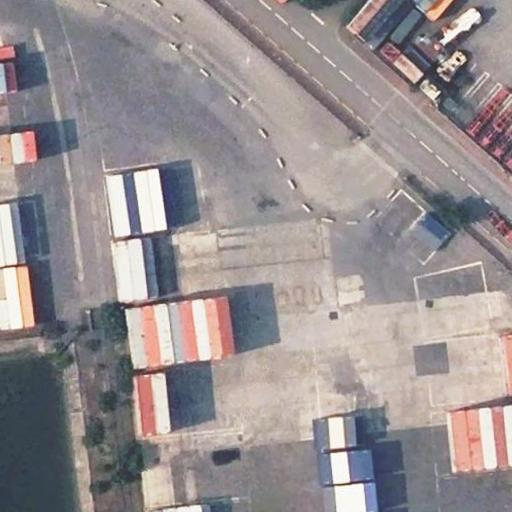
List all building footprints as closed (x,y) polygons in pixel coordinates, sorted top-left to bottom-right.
[(376,55),(425,0),(377,0),(349,31),(376,55)] [(190,106),(164,109),(167,135),(193,132),(190,106)] [(19,128),(0,129),(0,160),(22,158),(19,128)] [(175,169),(115,172),(119,232),(178,229),(175,169)] [(410,231),(431,248),(444,233),(423,216),(410,231)] [(403,226),(349,233),(355,270),(408,263),(403,226)] [(443,334),(491,325),(480,266),(432,275),(443,334)] [(155,304),(119,305),(122,366),(158,365),(155,304)] [(348,396),(324,396),(325,359),(310,359),(310,426),(348,426),(348,396)] [(359,511),(359,491),(344,492),(341,431),(303,433),(306,493),(319,492),(320,511),(359,511)] [(137,500),(234,494),(230,433),(133,440),(137,500)]
